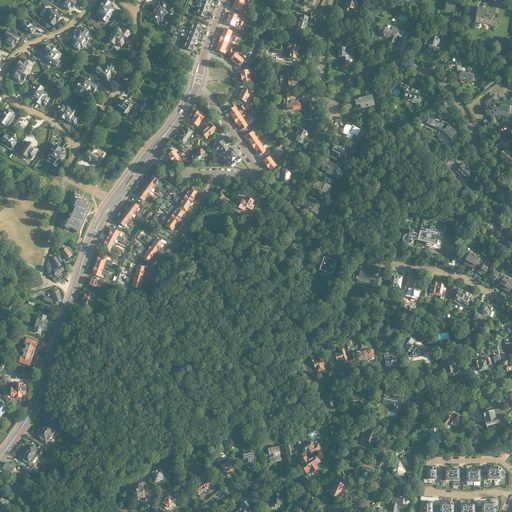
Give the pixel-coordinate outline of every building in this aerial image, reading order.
[(61,0),(62,1),(60,4),(62,5),(69,10),(71,7),(73,8),(76,3),(72,0),(61,0)] [(102,17),(111,4),(106,0),(97,13),(102,17)] [(347,0),(344,11),(353,13),(355,7),(354,7),(355,5),(359,7),(360,3),(356,1),(356,0),(347,0)] [(446,0),(445,10),(454,11),(455,0),(446,0)] [(208,12),(210,6),(197,1),(196,4),(201,5),(200,9),(208,12)] [(160,5),(158,4),(157,6),(156,6),(154,9),(166,18),(170,12),(168,11),(171,8),(162,2),(160,5)] [(242,6),(235,3),(234,5),(233,6),(233,7),(233,8),(233,9),(236,10),(237,10),(240,11),(242,6)] [(114,6),(111,4),(102,17),(101,19),(106,23),(115,10),(112,8),(114,6)] [(44,19),(46,20),(54,26),(57,22),(57,23),(61,17),(50,10),(48,8),(44,14),(47,15),(44,19)] [(475,23),(483,24),(485,15),(483,14),(484,9),(477,8),(475,23)] [(160,22),(162,23),(166,18),(154,9),(152,12),(151,15),(152,16),(149,19),(158,25),(160,22)] [(194,11),(193,13),(197,15),(205,18),(208,12),(200,9),(198,13),(194,11)] [(229,18),(229,19),(236,22),(238,16),(231,13),(230,16),(229,16),(229,18)] [(296,21),(307,24),(308,17),(305,17),(305,16),(304,16),(298,14),(296,21)] [(492,16),(485,15),(483,24),(490,25),(490,27),(496,28),(496,25),(497,20),(492,19),(492,16)] [(193,26),(191,30),(199,33),(202,27),(196,25),(197,21),(193,19),(190,26),(193,26)] [(236,22),(229,19),(228,19),(227,21),(228,22),(227,24),(234,27),(236,22)] [(29,36),(31,34),(32,35),(36,29),(23,20),(18,28),(29,36)] [(306,27),(307,24),(296,21),(295,24),(295,26),(297,27),(297,28),(297,31),(303,32),(304,30),(305,31),(306,27)] [(392,30),(380,26),(378,32),(379,32),(384,33),(382,37),(388,39),(390,39),(389,42),(394,44),(397,36),(399,37),(401,31),(393,28),(392,30)] [(76,36),(87,43),(90,38),(89,37),(91,33),(84,28),(82,32),(80,30),(76,36)] [(120,30),(117,28),(109,41),(114,45),(125,30),(122,28),(120,30)] [(224,32),(223,34),(230,37),(232,32),(229,30),(228,30),(225,29),(224,30),(223,31),(224,32)] [(130,34),(125,30),(116,43),(121,46),(130,34)] [(197,39),(199,33),(191,30),(189,36),(197,39)] [(19,39),(9,31),(5,37),(7,38),(4,42),(12,48),(15,44),(19,39)] [(221,39),(220,40),(228,43),(230,37),(223,34),(222,37),(221,37),(220,39),(221,39)] [(74,43),(72,46),(79,51),(81,47),(83,49),(87,43),(76,36),(72,41),(74,43)] [(189,36),(187,42),(195,45),(197,39),(189,36)] [(437,56),(439,49),(437,48),(440,39),(432,36),(430,41),(426,40),(426,41),(424,48),(428,49),(427,53),(437,56)] [(219,43),(218,45),(226,48),(228,43),(220,40),(220,41),(219,42),(219,43)] [(192,51),(195,45),(187,42),(185,46),(183,45),(182,47),(184,48),(192,51)] [(291,44),(289,44),(288,44),(288,45),(287,45),(285,51),(297,53),(298,50),(299,51),(300,47),(295,46),(296,44),(291,43),(291,44)] [(226,48),(218,45),(217,48),(216,50),(216,51),(219,52),(220,53),(223,54),(226,48)] [(45,51),(58,60),(61,55),(49,46),(45,51)] [(345,57),(342,57),(344,64),(344,65),(349,65),(348,63),(350,63),(349,56),(350,56),(348,49),(345,50),(345,57)] [(60,62),(58,60),(45,51),(43,54),(45,56),(43,58),(56,67),(60,62)] [(294,59),(296,59),(297,58),(298,57),(297,56),(297,53),(285,51),(284,51),(283,59),(289,60),(288,61),(293,62),(294,59)] [(235,63),(240,57),(236,53),(231,60),(233,61),(233,62),(234,63),(235,63)] [(240,57),(235,63),(235,64),(237,65),(240,67),(245,61),(240,57)] [(17,67),(28,74),(31,69),(30,68),(32,64),(25,59),(23,63),(21,62),(17,67)] [(103,70),(114,77),(117,72),(116,71),(118,67),(111,63),(109,66),(107,65),(103,70)] [(14,73),(12,77),(21,83),(28,74),(17,67),(13,73),(14,73)] [(112,80),(114,77),(103,70),(99,67),(95,73),(108,81),(110,79),(112,80)] [(464,83),(467,74),(464,73),(465,70),(460,69),(461,68),(458,67),(456,72),(458,73),(456,76),(459,77),(458,79),(461,80),(460,81),(464,83)] [(467,74),(464,83),(468,84),(469,83),(471,84),(472,82),(473,82),(476,74),(469,72),(467,74)] [(293,77),(286,78),(286,83),(288,83),(289,87),(298,86),(297,80),(294,80),(293,77)] [(93,93),(97,87),(85,78),(81,84),(91,91),(93,93)] [(482,87),(483,88),(485,90),(495,82),(493,79),(482,87)] [(409,81),(405,81),(406,89),(403,100),(407,101),(408,99),(412,100),(411,102),(419,104),(420,99),(418,99),(418,98),(419,98),(419,97),(418,97),(419,92),(409,90),(409,81)] [(88,96),(91,91),(81,84),(77,89),(79,90),(77,94),(83,99),(86,95),(88,96)] [(29,98),(35,102),(42,91),(44,89),(38,85),(29,98)] [(242,93),(241,94),(248,97),(251,92),(244,88),(243,91),(242,91),(241,92),(242,93)] [(367,97),(366,97),(368,107),(374,105),(372,96),(370,88),(365,90),(367,97)] [(42,104),(45,106),(50,99),(46,97),(48,95),(42,91),(35,102),(40,106),(42,104)] [(248,97),(241,94),(240,94),(240,96),(239,99),(246,102),(248,97)] [(287,104),(287,110),(291,110),(295,110),(299,110),(299,108),(300,108),(300,105),(299,105),(299,104),(298,104),(298,102),(294,102),(294,101),(289,101),(289,96),(284,96),(284,102),(284,103),(287,103),(287,104)] [(366,97),(359,99),(355,100),(358,110),(368,107),(366,97)] [(119,106),(117,109),(123,112),(122,113),(126,116),(127,117),(130,118),(136,110),(134,109),(137,105),(131,101),(129,103),(124,100),(122,104),(121,103),(121,104),(119,106)] [(60,117),(65,120),(74,108),(68,104),(67,105),(66,106),(64,104),(62,106),(58,112),(61,115),(60,117)] [(432,107),(429,105),(422,113),(425,116),(432,107)] [(508,106),(494,106),(493,117),(508,117),(508,106)] [(232,116),(238,112),(235,107),(232,109),(231,109),(228,111),(229,112),(228,113),(229,114),(230,114),(232,116)] [(71,123),(75,126),(81,117),(78,115),(79,114),(78,113),(80,111),(74,108),(65,120),(71,124),(71,123)] [(0,121),(0,122),(7,127),(14,118),(12,116),(14,113),(8,109),(7,112),(6,112),(4,115),(3,118),(0,121)] [(193,117),(194,118),(201,122),(205,116),(198,111),(193,117)] [(235,121),(241,117),(238,112),(232,116),(233,118),(233,119),(234,121),(235,121)] [(237,124),(238,126),(245,121),(241,117),(235,121),(235,122),(236,124),(237,124)] [(201,122),(194,118),(191,122),(197,127),(201,122)] [(429,118),(426,124),(435,128),(437,121),(429,118)] [(248,126),(245,121),(238,126),(240,128),(240,129),(241,130),(242,131),(244,129),(245,129),(245,128),(248,126)] [(511,124),(509,121),(497,130),(500,134),(511,125),(511,124)] [(439,128),(439,129),(444,132),(453,142),(459,137),(458,135),(450,125),(442,122),(441,123),(441,125),(439,128)] [(202,139),(204,138),(205,139),(216,129),(217,128),(215,127),(214,126),(213,124),(212,125),(212,124),(201,134),(199,136),(202,139)] [(353,127),(346,124),(342,133),(347,136),(348,136),(350,137),(351,133),(357,136),(360,130),(354,127),(355,127),(353,126),(353,127)] [(184,132),(190,136),(191,137),(193,134),(192,134),(193,132),(187,128),(184,132)] [(296,134),(304,138),(305,136),(306,136),(307,134),(307,133),(303,130),(299,128),(297,132),(295,130),(293,133),(296,134)] [(180,136),(181,137),(187,141),(190,136),(184,132),(183,132),(180,136)] [(248,139),(249,141),(256,137),(252,132),(249,134),(248,134),(248,135),(246,137),(246,138),(247,139),(248,139)] [(302,141),(304,138),(296,134),(293,133),(290,138),(293,140),(296,142),(297,142),(301,144),(301,143),(302,144),(303,141),(302,141)] [(508,134),(494,142),(498,149),(501,148),(502,150),(505,149),(502,144),(511,139),(508,134)] [(3,140),(1,143),(11,150),(16,143),(15,141),(9,137),(9,138),(6,136),(6,137),(5,136),(2,140),(3,140)] [(187,141),(181,137),(178,141),(183,145),(186,147),(187,145),(188,146),(190,143),(187,141)] [(252,146),(253,146),(259,142),(256,137),(249,141),(251,144),(251,146),(252,146)] [(215,147),(223,156),(232,149),(224,139),(215,147)] [(27,145),(24,142),(20,148),(23,150),(20,156),(25,160),(27,158),(30,160),(37,150),(34,147),(28,143),(27,145)] [(254,149),(256,151),(262,146),(259,142),(253,146),(253,147),(254,149)] [(349,151),(336,144),(333,150),(331,153),(339,157),(344,160),(349,151)] [(47,158),(45,162),(50,165),(52,162),(61,149),(56,146),(54,148),(52,151),(51,151),(51,152),(50,154),(47,158)] [(266,151),(262,146),(256,151),(257,153),(257,154),(258,155),(259,155),(259,156),(262,154),(263,153),(266,151)] [(87,155),(85,158),(91,162),(91,161),(95,164),(95,163),(97,165),(100,160),(98,158),(100,156),(102,157),(104,154),(102,153),(97,149),(96,150),(92,147),(92,148),(91,149),(90,151),(89,151),(86,154),(87,155)] [(232,149),(223,156),(232,167),(241,159),(233,150),(234,150),(233,148),(232,149)] [(49,166),(55,170),(65,155),(63,153),(64,151),(61,150),(61,149),(52,162),(49,166)] [(502,160),(504,161),(510,154),(511,154),(505,149),(499,156),(499,157),(499,158),(502,160)] [(168,155),(171,159),(178,155),(174,150),(168,155)] [(178,155),(171,159),(175,164),(183,158),(180,153),(178,155)] [(267,166),(273,161),(270,157),(267,159),(266,159),(263,161),(265,164),(266,166),(267,166)] [(273,161),(267,166),(267,167),(268,168),(269,169),(270,171),(273,169),(274,168),(277,166),(273,161)] [(336,167),(327,161),(322,170),(335,176),(339,168),(344,171),(347,167),(339,162),(336,167)] [(466,167),(463,164),(458,170),(466,178),(471,172),(469,169),(469,168),(466,166),(466,167)] [(285,169),(282,169),(282,173),(281,173),(280,174),(279,178),(280,179),(282,179),(281,181),(284,181),(283,182),(286,182),(288,182),(289,174),(290,174),(291,170),(289,170),(289,169),(285,169)] [(148,182),(158,189),(159,187),(156,184),(158,181),(152,177),(148,182)] [(321,184),(316,181),(313,188),(321,193),(322,192),(326,194),(330,186),(325,184),(324,186),(320,185),(321,184)] [(148,182),(144,187),(151,191),(153,189),(156,191),(158,189),(148,182)] [(144,187),(141,192),(150,199),(152,197),(149,194),(151,191),(144,187)] [(181,188),(183,189),(195,198),(199,193),(191,188),(189,191),(184,187),(184,188),(182,187),(181,188)] [(185,197),(192,202),(195,198),(183,189),(181,192),(187,195),(185,197)] [(220,194),(218,198),(223,201),(223,200),(227,202),(225,205),(230,207),(231,204),(232,204),(233,201),(225,197),(225,196),(223,195),(225,192),(220,189),(218,194),(220,194)] [(150,199),(141,192),(137,197),(143,201),(146,198),(151,203),(153,201),(150,199)] [(172,195),(189,207),(192,202),(185,197),(183,200),(173,193),(172,195)] [(80,233),(93,205),(84,201),(86,198),(82,196),(77,194),(73,202),(74,203),(72,206),(73,207),(67,220),(66,219),(66,220),(63,227),(65,228),(70,230),(70,229),(80,233)] [(189,207),(172,195),(171,196),(175,198),(174,200),(181,204),(179,207),(186,211),(189,207)] [(235,207),(233,211),(242,216),(246,208),(252,210),(252,209),(253,209),(253,208),(254,206),(252,205),(254,201),(247,197),(244,201),(240,199),(237,205),(236,204),(234,207),(235,207)] [(310,213),(311,212),(316,214),(321,204),(315,201),(316,201),(315,200),(315,201),(308,197),(303,206),(305,207),(305,208),(308,210),(307,211),(309,212),(310,213)] [(133,202),(129,207),(139,214),(145,207),(140,203),(138,206),(133,202)] [(168,207),(182,217),(186,213),(179,207),(177,210),(172,206),(171,207),(169,205),(168,207)] [(125,212),(132,217),(134,214),(140,219),(141,217),(139,214),(129,207),(125,212)] [(172,216),(179,222),(182,217),(168,207),(166,209),(173,214),(172,216)] [(132,217),(125,212),(122,217),(131,224),(133,222),(130,220),(132,217)] [(163,214),(162,216),(176,226),(179,222),(172,216),(170,219),(163,214)] [(176,226),(162,216),(160,218),(167,223),(165,225),(172,231),(176,226)] [(131,224),(122,217),(118,222),(124,227),(127,224),(132,228),(134,226),(131,224)] [(510,229),(509,229),(508,229),(502,225),(500,224),(498,227),(500,228),(499,228),(500,229),(497,233),(503,237),(504,235),(507,237),(504,242),(505,243),(504,245),(507,247),(511,241),(509,239),(511,235),(510,234),(511,231),(511,230),(510,230),(510,229)] [(409,245),(412,243),(412,242),(413,241),(412,241),(413,239),(418,240),(427,243),(426,245),(433,246),(434,244),(437,245),(438,241),(439,241),(440,237),(439,237),(439,234),(437,233),(438,231),(434,230),(435,227),(431,226),(430,230),(426,229),(426,232),(420,231),(420,234),(413,233),(414,231),(410,230),(409,235),(407,235),(404,237),(403,241),(405,244),(409,245)] [(110,234),(126,242),(127,241),(118,235),(119,232),(112,229),(110,234)] [(304,236),(300,233),(292,243),(293,244),(293,245),(292,246),(298,251),(300,249),(306,253),(305,254),(308,257),(315,248),(310,244),(309,245),(301,239),(304,236)] [(107,239),(114,242),(116,239),(126,245),(127,243),(126,243),(126,242),(110,234),(107,239)] [(145,238),(160,248),(163,244),(156,239),(154,241),(147,236),(145,238)] [(114,242),(107,239),(105,243),(121,252),(122,250),(113,245),(114,242)] [(150,248),(156,252),(160,248),(148,240),(147,239),(146,241),(152,245),(150,248)] [(121,252),(105,243),(102,248),(109,252),(111,249),(120,254),(121,252)] [(142,246),(141,248),(153,257),(156,252),(150,248),(148,250),(142,246)] [(61,247),(56,250),(59,255),(62,253),(64,255),(63,255),(64,256),(67,259),(72,255),(71,254),(74,253),(71,249),(69,251),(67,248),(64,250),(61,247)] [(153,257),(141,248),(138,247),(136,250),(138,251),(139,250),(145,254),(143,256),(150,261),(153,257)] [(463,263),(469,266),(475,255),(467,250),(463,257),(466,258),(463,263)] [(111,264),(114,265),(116,265),(117,263),(106,259),(107,256),(100,254),(98,259),(111,264)] [(483,259),(475,255),(469,266),(474,269),(476,264),(479,266),(483,259)] [(56,258),(52,260),(57,267),(57,266),(58,268),(53,271),(56,276),(64,271),(60,265),(60,264),(56,258)] [(336,262),(324,258),(320,270),(332,274),(336,262)] [(483,259),(479,266),(482,267),(479,272),(484,275),(491,264),(483,259)] [(96,264),(94,269),(112,275),(112,273),(102,270),(104,267),(96,264)] [(135,276),(143,279),(144,273),(129,269),(126,268),(126,271),(136,273),(135,276)] [(112,275),(94,269),(92,274),(100,277),(101,274),(111,278),(112,275)] [(346,271),(341,269),(337,276),(342,278),(346,271)] [(496,279),(498,281),(502,274),(494,269),(488,281),(493,284),(496,279)] [(355,270),(353,278),(369,282),(370,279),(374,280),(372,286),(374,286),(373,291),(376,291),(379,292),(383,278),(376,277),(371,276),(372,272),(361,270),(360,271),(355,270)] [(510,278),(502,274),(498,281),(501,282),(498,287),(503,290),(510,278)] [(398,294),(399,294),(399,296),(403,297),(404,288),(400,287),(402,278),(391,276),(390,287),(387,287),(387,290),(393,291),(394,288),(399,288),(398,294)] [(420,293),(420,291),(422,285),(422,283),(422,284),(424,279),(417,277),(416,281),(416,283),(415,283),(415,290),(414,289),(409,288),(405,297),(411,298),(411,299),(417,300),(417,298),(419,298),(420,293)] [(511,279),(510,278),(503,290),(508,293),(511,288),(511,279)] [(91,279),(89,285),(97,288),(97,287),(102,289),(102,287),(104,288),(106,284),(91,279)] [(141,284),(126,280),(125,280),(125,282),(133,284),(132,287),(140,289),(141,284)] [(433,295),(437,296),(439,284),(437,284),(436,283),(435,282),(434,283),(434,284),(435,285),(432,285),(430,292),(428,292),(429,287),(425,286),(423,296),(424,296),(423,297),(426,298),(426,297),(427,294),(432,295),(433,295)] [(439,284),(437,296),(441,297),(440,299),(443,299),(446,289),(445,288),(445,286),(444,285),(443,285),(443,284),(440,283),(440,284),(439,284)] [(62,300),(59,292),(58,292),(57,289),(52,291),(53,293),(52,293),(55,303),(56,302),(57,305),(62,303),(61,300),(62,300)] [(454,301),(460,305),(466,293),(463,291),(462,290),(461,290),(460,290),(457,294),(452,292),(451,298),(455,300),(454,301)] [(84,297),(92,300),(95,293),(86,291),(84,297)] [(469,295),(466,293),(460,305),(466,308),(467,307),(470,309),(470,310),(473,311),(476,306),(475,306),(476,304),(471,300),(473,297),(472,296),(471,295),(469,295)] [(39,302),(44,304),(47,296),(42,294),(39,302)] [(92,300),(84,297),(82,303),(90,306),(91,304),(93,305),(95,301),(92,300)] [(475,313),(473,316),(478,316),(482,317),(483,314),(490,317),(492,311),(490,310),(491,310),(492,308),(491,307),(491,306),(483,303),(480,311),(476,309),(474,313),(475,313)] [(37,323),(47,326),(48,326),(49,323),(48,322),(48,321),(46,320),(47,317),(45,317),(46,316),(42,314),(41,315),(40,318),(39,318),(37,323)] [(47,326),(37,323),(35,328),(36,328),(36,329),(35,329),(35,328),(26,325),(24,331),(33,334),(34,330),(35,330),(35,332),(36,332),(35,333),(40,334),(40,333),(41,334),(42,330),(45,331),(46,331),(47,328),(47,326)] [(20,348),(20,351),(23,352),(20,362),(30,366),(37,342),(36,342),(36,340),(29,337),(28,340),(27,339),(24,350),(20,348)] [(411,338),(403,349),(408,352),(410,353),(409,354),(410,355),(410,356),(411,357),(412,357),(412,356),(413,357),(414,356),(421,354),(421,355),(422,354),(423,353),(424,351),(415,346),(415,347),(413,346),(413,345),(416,341),(411,338)] [(502,357),(502,356),(499,344),(491,346),(492,352),(496,351),(497,356),(495,356),(495,357),(493,357),(494,363),(498,362),(498,363),(501,363),(500,358),(502,357)] [(335,354),(337,361),(340,360),(340,361),(341,361),(343,361),(344,364),(348,362),(344,349),(340,350),(341,353),(335,354)] [(361,360),(365,360),(364,351),(360,352),(360,350),(356,351),(356,352),(357,362),(361,361),(361,360)] [(372,350),(364,351),(365,360),(369,359),(370,360),(374,360),(372,350)] [(481,356),(482,361),(484,370),(488,369),(491,369),(490,365),(491,365),(490,359),(489,359),(489,356),(491,356),(490,350),(487,350),(488,355),(481,356)] [(316,369),(316,368),(317,368),(318,372),(324,370),(323,366),(324,366),(322,357),(318,359),(319,360),(314,362),(314,361),(313,356),(309,357),(312,367),(315,366),(315,367),(315,368),(315,369),(316,369)] [(446,374),(454,373),(454,372),(458,372),(457,367),(453,368),(452,361),(455,360),(454,356),(451,356),(451,357),(442,359),(443,364),(444,364),(446,364),(446,368),(445,369),(445,371),(446,372),(447,372),(447,373),(446,374)] [(480,371),(484,370),(482,361),(481,356),(472,359),(473,363),(475,363),(476,369),(477,368),(478,371),(480,371)] [(397,357),(385,358),(386,368),(385,368),(386,372),(385,372),(392,372),(392,370),(394,370),(394,371),(398,371),(397,362),(397,357)] [(511,370),(509,360),(503,362),(505,369),(506,369),(507,371),(511,370)] [(26,397),(26,396),(27,385),(10,384),(10,389),(12,389),(12,397),(15,397),(16,397),(18,399),(20,399),(22,397),(26,397)] [(511,390),(511,389),(506,393),(505,392),(503,394),(507,399),(507,398),(511,403),(511,405),(511,390)] [(360,391),(353,391),(353,399),(356,399),(356,400),(360,400),(360,405),(366,405),(366,400),(367,400),(367,392),(362,393),(360,393),(360,391)] [(324,397),(321,398),(324,407),(327,406),(327,407),(335,405),(331,394),(324,396),(324,397)] [(390,395),(385,394),(383,402),(383,403),(394,406),(395,406),(394,410),(398,411),(399,407),(400,407),(402,399),(397,397),(397,398),(393,397),(390,396),(390,395)] [(502,413),(504,413),(502,408),(493,411),(484,414),(485,421),(487,426),(488,429),(493,428),(492,425),(497,424),(496,419),(497,418),(498,421),(503,418),(502,417),(503,417),(502,413)] [(441,423),(441,424),(446,428),(445,429),(448,432),(453,426),(454,427),(455,426),(457,424),(457,423),(456,422),(459,418),(459,417),(459,415),(458,415),(457,415),(456,415),(455,416),(453,415),(451,417),(449,415),(444,421),(443,421),(442,421),(441,421),(441,422),(441,423)] [(42,429),(52,436),(55,432),(56,433),(57,433),(58,432),(59,431),(59,430),(58,429),(57,428),(59,426),(51,421),(50,423),(48,425),(47,425),(46,427),(45,427),(44,427),(42,429)] [(439,444),(440,443),(440,436),(441,435),(441,434),(440,433),(438,433),(438,432),(436,429),(436,428),(434,426),(433,426),(433,427),(431,425),(430,425),(426,429),(429,431),(428,431),(428,432),(430,434),(432,434),(433,435),(432,436),(431,436),(430,437),(430,438),(431,438),(431,443),(432,444),(432,445),(434,445),(434,444),(436,444),(437,445),(439,444)] [(52,436),(42,429),(40,432),(40,433),(41,433),(39,435),(40,436),(38,439),(46,444),(52,436)] [(377,433),(370,430),(368,433),(367,433),(365,437),(367,437),(366,441),(368,442),(367,444),(371,445),(371,443),(372,443),(373,440),(378,442),(379,439),(375,437),(377,433)] [(322,448),(319,443),(314,446),(311,441),(304,445),(309,455),(322,448)] [(412,449),(407,442),(403,445),(408,452),(412,449)] [(26,452),(35,459),(41,451),(33,445),(31,448),(30,447),(29,449),(28,449),(26,452)] [(243,451),(244,451),(244,453),(245,453),(245,454),(242,454),(244,460),(248,459),(248,462),(244,463),(245,469),(256,466),(255,461),(256,461),(257,461),(257,460),(257,459),(257,458),(257,457),(256,457),(255,457),(254,457),(253,452),(251,452),(251,450),(251,449),(252,449),(251,448),(251,447),(250,447),(249,446),(248,446),(247,446),(246,446),(245,446),(244,447),(243,448),(243,449),(243,450),(243,451)] [(282,461),(279,446),(268,449),(269,454),(273,453),(274,457),(270,458),(271,463),(282,461)] [(35,459),(26,452),(24,455),(24,456),(23,458),(23,459),(22,461),(30,467),(31,468),(33,467),(34,466),(34,464),(33,463),(35,459)] [(320,470),(323,468),(323,467),(316,456),(308,460),(306,457),(301,460),(301,461),(302,463),(303,463),(304,465),(303,466),(308,475),(319,469),(319,470),(320,470)] [(227,464),(219,467),(221,470),(217,472),(219,478),(227,474),(228,476),(229,477),(233,475),(233,474),(232,472),(234,471),(233,469),(234,469),(230,459),(225,461),(227,464)] [(3,469),(11,474),(15,468),(7,463),(3,469)] [(372,465),(364,463),(362,471),(366,471),(365,474),(369,476),(370,473),(372,465)] [(399,463),(391,467),(392,468),(390,469),(391,472),(393,471),(397,478),(399,477),(398,475),(404,472),(405,471),(403,468),(402,469),(399,463)] [(330,469),(334,473),(339,470),(336,465),(330,469)] [(437,471),(437,468),(429,468),(429,483),(437,483),(437,477),(441,477),(441,471),(437,471)] [(494,483),(494,468),(487,468),(487,472),(484,472),(484,479),(487,479),(487,483),(494,483)] [(504,472),(501,472),(501,471),(501,468),(494,468),(494,483),(501,482),(501,476),(504,476),(504,472)] [(155,469),(152,470),(153,473),(152,473),(155,482),(156,481),(157,485),(160,483),(161,486),(166,485),(166,484),(165,484),(164,482),(162,475),(163,474),(161,470),(156,471),(155,469)] [(452,485),(452,469),(445,469),(445,471),(441,471),(442,478),(445,478),(445,485),(452,485)] [(463,479),(463,473),(459,473),(459,469),(452,469),(452,485),(459,484),(459,479),(463,479)] [(480,479),(484,479),(484,472),(480,472),(480,470),(473,471),(473,483),(480,482),(480,479)] [(463,473),(463,479),(466,479),(466,483),(473,483),(473,471),(466,471),(466,472),(463,473)] [(212,483),(208,477),(204,479),(205,480),(195,486),(199,493),(209,487),(208,485),(212,483)] [(341,500),(346,490),(342,488),(344,485),(337,482),(333,490),(330,489),(328,493),(331,495),(338,498),(341,500)] [(135,491),(132,491),(133,495),(135,495),(136,501),(141,501),(141,502),(145,502),(147,501),(147,500),(147,499),(146,499),(145,499),(145,494),(144,494),(143,484),(139,485),(135,486),(136,490),(135,490),(135,491)] [(287,500),(287,495),(281,495),(281,494),(273,494),(273,505),(275,505),(275,507),(279,507),(279,505),(281,505),(281,498),(284,498),(284,500),(287,500)] [(161,504),(161,505),(164,508),(165,507),(167,506),(170,508),(176,500),(169,495),(161,504)] [(403,498),(394,497),(391,511),(396,511),(397,508),(401,509),(403,498)] [(2,498),(0,501),(0,506),(3,509),(8,502),(2,498)] [(252,504),(257,509),(260,505),(254,500),(252,504)] [(432,511),(433,511),(436,511),(436,504),(433,504),(432,501),(424,501),(424,511),(432,511)] [(482,505),(478,505),(478,511),(482,511),(481,511),(488,511),(489,501),(481,501),(482,505)] [(488,511),(495,511),(496,509),(498,509),(498,505),(496,505),(495,501),(489,501),(488,511)] [(446,511),(447,502),(440,502),(440,504),(436,504),(436,511),(440,510),(439,511),(446,511)] [(457,511),(457,505),(454,506),(454,502),(447,502),(446,511),(457,511)] [(457,505),(457,511),(467,511),(468,503),(461,504),(461,505),(457,505)] [(468,503),(467,511),(478,511),(478,505),(475,505),(475,503),(468,503)]
